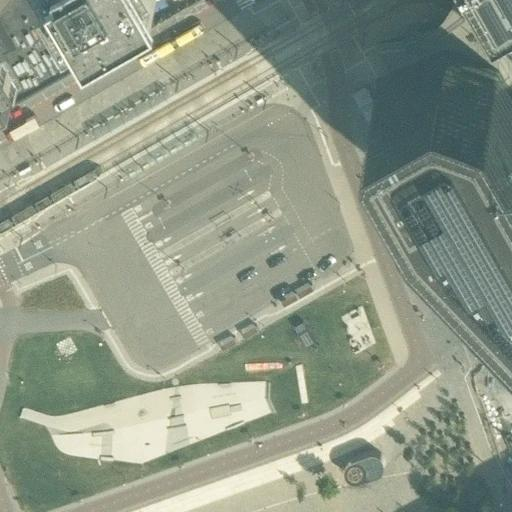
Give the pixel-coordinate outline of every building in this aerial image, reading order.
[(0,0),(0,111),(119,44),(156,23),(155,21),(154,20),(154,19),(148,23),(135,0),(0,0)] [(422,29),(421,24),(408,27),(409,32),(411,37),(413,37),(416,36),(423,34),(423,33),(422,29)] [(376,91),(375,92),(374,93),(373,95),(372,96),(372,98),(372,100),(373,101),(373,102),(417,183),(491,258),(497,265),(511,280),(511,88),(498,74),(497,73),(496,72),(495,71),(493,70),(449,53),(448,53),(446,53),(444,53),(443,53),(441,54),(425,63),(418,67),(392,82),(376,91)] [(493,394),(493,395),(493,397),(494,398),(495,400),(495,402),(497,403),(509,417),(511,420),(511,353),(496,352),(496,354),(496,367),(495,367),(493,394)] [(125,464),(279,421),(271,391),(200,382),(86,413),(91,433),(76,437),(80,437),(64,441),(64,447),(75,444),(76,448),(85,449),(88,459),(125,464)] [(368,483),(381,478),(384,475),(386,470),(385,466),(385,463),(383,460),(380,458),(375,457),(371,457),(353,464),(350,466),(348,469),(346,473),(346,477),(348,481),(351,484),(355,486),(359,486),(368,483)] [(356,511),(341,479),(311,494),(305,482),(240,511),(356,511)] [(200,511),(197,503),(188,507),(184,498),(154,510),(154,511),(200,511)]
